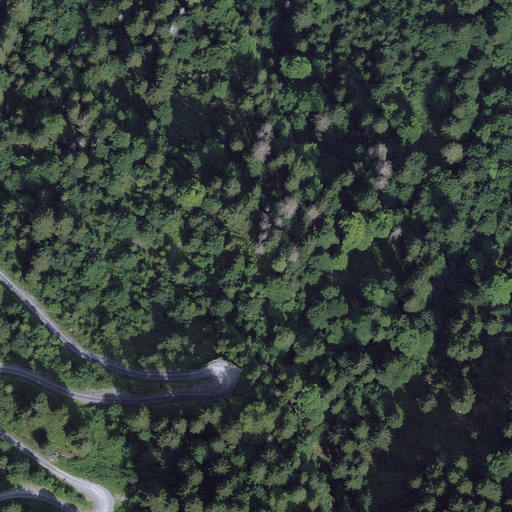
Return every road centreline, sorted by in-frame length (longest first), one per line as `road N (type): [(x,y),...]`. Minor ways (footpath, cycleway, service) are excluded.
road 1 (track): [(0,274),(90,359),(150,375),(225,375),(213,391),(103,398),(0,368)]
road 2 (track): [(0,433),(87,488),(101,511)]
